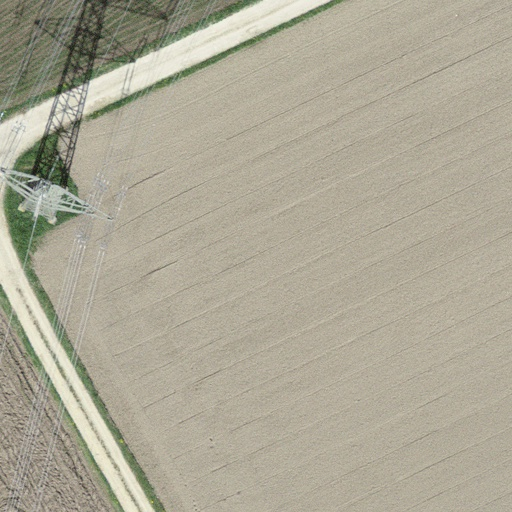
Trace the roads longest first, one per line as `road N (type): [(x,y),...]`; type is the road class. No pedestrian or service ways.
road 1 (track): [(0,133),(286,0)]
road 2 (track): [(142,511),(0,255)]
